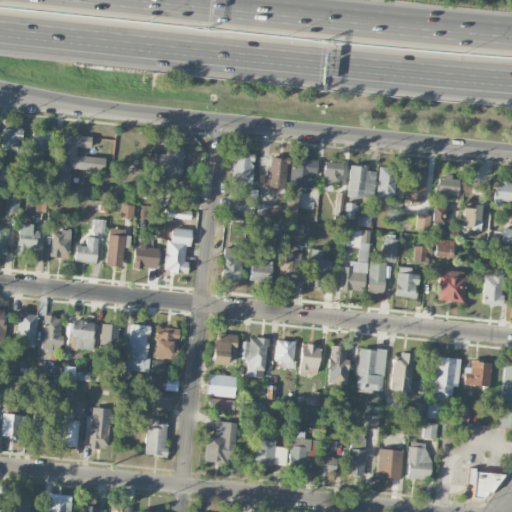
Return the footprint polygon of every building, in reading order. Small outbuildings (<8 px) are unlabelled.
[(20,128),(2,127),(2,150),(19,150),(20,128)] [(51,150),(51,131),(31,131),(32,150),(51,150)] [(105,158),(76,155),(77,147),(90,148),(91,136),(62,133),(59,161),(69,162),(68,168),(103,172),(105,158)] [(182,151),(159,150),(158,164),(163,164),(162,186),(180,187),(182,151)] [(252,154),(232,154),(232,185),(251,185),(252,154)] [(258,175),(258,188),(285,189),(286,158),(269,158),(269,175),(258,175)] [(316,161),(290,160),(289,187),(314,188),(315,177),(316,161)] [(332,191),(333,184),(340,184),(341,162),(323,161),(322,190),(332,191)] [(372,198),(375,172),(366,170),(367,166),(350,164),(346,194),(372,198)] [(376,200),(394,200),(395,167),(377,167),(376,200)] [(69,172),(53,171),(53,191),(69,192),(69,172)] [(425,171),(406,171),(405,201),(424,202),(425,171)] [(458,177),(437,176),(436,199),(449,199),(449,195),(457,195),(458,177)] [(494,201),(511,201),(511,188),(511,180),(495,180),(494,201)] [(242,191),(229,191),(228,212),(248,212),(249,200),(241,200),(242,191)] [(19,194),(5,193),(4,212),(18,213),(19,194)] [(285,212),(296,212),(296,196),(286,196),(285,212)] [(44,199),(36,200),(36,211),(44,211),(44,199)] [(355,219),(356,203),(345,203),(344,218),(355,219)] [(119,217),(133,218),(134,205),(121,204),(119,217)] [(262,206),(262,205),(257,205),(256,216),(277,216),(277,206),(262,206)] [(444,207),(432,206),(431,223),(443,223),(444,207)] [(461,228),(480,229),(481,207),(462,206),(461,228)] [(190,219),(190,211),(167,209),(166,217),(190,219)] [(400,222),(401,209),(387,209),(386,222),(400,222)] [(415,229),(428,230),(429,215),(416,214),(415,229)] [(370,217),(357,216),(357,225),(369,226),(370,217)] [(32,232),(32,224),(18,223),(17,251),(34,252),(35,232),(32,232)] [(0,253),(5,254),(8,228),(0,226),(0,253)] [(120,267),(125,230),(109,228),(104,265),(120,267)] [(191,229),(171,228),(170,240),(165,239),(163,271),(184,273),(187,246),(189,246),(191,229)] [(502,243),(511,243),(511,228),(503,228),(502,243)] [(340,289),(365,290),(368,230),(343,229),(342,247),(357,247),(357,261),(349,261),(348,267),(341,266),(340,289)] [(49,257),(68,258),(69,232),(51,231),(49,257)] [(74,261),(96,262),(97,238),(86,237),(86,245),(75,245),(74,261)] [(396,259),(397,239),(383,238),(382,259),(396,259)] [(453,240),(436,239),(434,256),(451,258),(453,240)] [(158,247),(134,244),(131,267),(155,270),(158,247)] [(425,261),(426,246),(414,246),(413,261),(425,261)] [(241,280),(241,248),(223,247),(222,279),(241,280)] [(321,259),(322,250),(310,249),(307,287),(323,288),(324,272),(329,272),(329,260),(321,259)] [(278,284),(298,284),(299,254),(279,254),(278,284)] [(272,262),(251,260),(249,280),(270,281),(272,262)] [(383,293),(384,261),(368,261),(367,292),(383,293)] [(411,267),(396,266),(395,296),(416,297),(417,274),(411,274),(411,267)] [(462,302),(463,271),(437,270),(435,300),(462,302)] [(501,305),(502,274),(483,273),(482,304),(501,305)] [(36,314),(18,314),(17,346),(35,347),(36,314)] [(61,316),(41,316),(41,351),(61,352),(61,316)] [(70,349),(93,349),(93,321),(71,321),(70,349)] [(99,353),(117,353),(117,324),(100,323),(99,353)] [(146,371),(149,326),(130,324),(127,358),(122,357),(121,369),(146,371)] [(174,359),(175,341),(178,341),(178,328),(154,327),(153,358),(174,359)] [(226,365),(227,353),(235,353),(236,334),(214,333),(212,364),(226,365)] [(245,376),(264,377),(265,339),(241,338),(241,355),(246,355),(245,376)] [(280,361),(279,368),(293,368),(294,341),(275,340),(274,361),(280,361)] [(315,376),(319,346),(301,344),(298,374),(315,376)] [(327,383),(346,383),(347,359),(344,358),(345,346),(329,345),(327,383)] [(384,349),(358,348),(356,391),(382,392),(384,349)] [(412,354),(391,353),(390,390),(411,391),(412,354)] [(459,358),(434,357),(433,397),(449,398),(450,386),(458,386),(459,358)] [(511,428),(511,357),(503,357),(498,427),(511,428)] [(162,372),(163,360),(151,360),(150,371),(162,372)] [(490,361),(470,361),(470,367),(464,367),(463,385),(489,386),(490,361)] [(45,374),(46,366),(37,365),(36,373),(45,374)] [(89,372),(63,371),(62,380),(88,381),(89,372)] [(149,388),(164,389),(165,376),(149,375),(149,388)] [(235,376),(219,375),(218,396),(234,397),(235,376)] [(311,405),(320,406),(322,393),(313,392),(311,405)] [(155,407),(170,408),(170,394),(155,393),(155,407)] [(233,399),(208,399),(208,410),(233,411),(233,399)] [(426,418),(441,418),(440,403),(426,403),(426,418)] [(109,408),(87,407),(85,448),(107,449),(109,408)] [(72,411),(62,411),(60,445),(77,446),(78,420),(72,420),(72,411)] [(25,415),(1,414),(0,438),(25,439),(25,415)] [(376,429),(377,416),(365,415),(363,427),(376,429)] [(144,455),(164,456),(166,420),(146,420),(144,455)] [(48,421),(32,421),(31,442),(48,442),(48,421)] [(205,435),(204,461),(233,462),(234,422),(215,421),(214,435),(205,435)] [(436,423),(423,422),(422,438),(435,438),(436,423)] [(303,431),(290,431),(288,470),(306,471),(307,438),(303,438),(303,431)] [(365,432),(350,431),(346,475),(362,476),(365,432)] [(274,447),(274,440),(255,439),(254,464),(285,465),(286,448),(274,447)] [(428,443),(407,442),(406,478),(427,479),(428,443)] [(400,478),(401,450),(377,449),(376,477),(400,478)] [(317,474),(335,475),(336,458),(318,457),(317,474)] [(472,484),(471,496),(496,497),(497,472),(468,471),(467,484),(472,484)] [(29,511),(30,497),(11,496),(10,511),(29,511)] [(47,511),(66,511),(67,500),(48,499),(47,511)]
